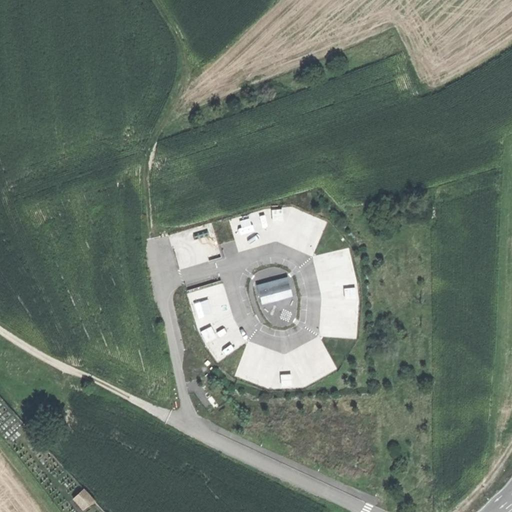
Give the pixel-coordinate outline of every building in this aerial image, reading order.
[(283,209),(274,209),(274,220),(284,219),(283,209)] [(236,227),(241,240),(255,235),(250,222),(236,227)] [(342,250),(328,254),(332,266),(345,262),(342,250)] [(288,277),(257,285),(262,304),(293,297),(288,277)] [(356,287),(346,288),(347,297),(357,297),(356,287)] [(211,326),(204,329),(209,339),(216,336),(211,326)] [(240,370),(253,373),(256,359),(243,356),(240,370)] [(292,373),(283,374),(284,385),(293,384),(292,373)] [(73,500),(83,511),(93,502),(83,491),(73,500)]
